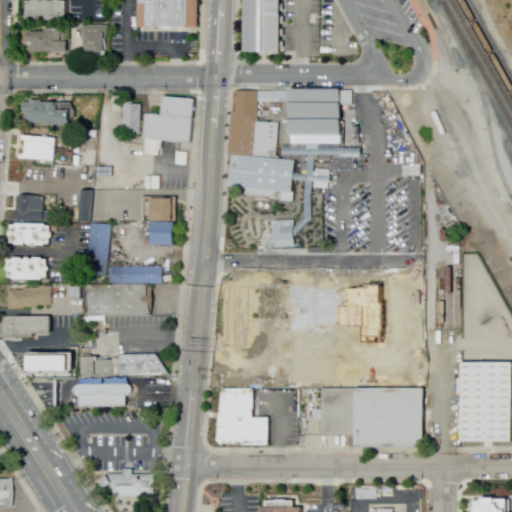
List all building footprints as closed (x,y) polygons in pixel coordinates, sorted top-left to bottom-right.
[(137,0),(195,0),(195,26),(135,26),(135,2),(137,2),(137,0)] [(242,51),(242,0),(278,0),(278,51),(242,51)] [(29,3),(69,3),(69,22),(29,22),(29,3)] [(77,22),(103,22),(103,37),(100,37),(100,51),(82,51),(82,38),(77,38),(77,22)] [(46,30),(61,30),(61,43),(70,43),(70,55),(32,55),(32,45),(30,45),(30,34),(46,34),(46,30)] [(302,180),(290,179),(289,192),(227,186),(229,154),(225,154),(229,110),(233,110),(233,102),(232,102),(232,90),(255,90),(286,89),(286,88),(338,88),(338,89),(351,89),(351,103),(339,103),(338,143),(316,143),(316,146),(359,147),(359,154),(312,154),(311,173),(312,173),(313,168),(327,168),(327,175),(328,175),(328,182),(326,182),(326,188),(311,187),(311,181),(309,180),(308,191),(309,219),(292,235),(292,246),(272,247),(272,219),(291,218),(292,224),(301,216),(301,191),(302,181),(302,180)] [(166,99),(197,102),(195,120),(164,116),(166,99)] [(24,104),(74,104),(74,127),(25,128),(24,104)] [(389,104),(397,121),(386,126),(378,109),(389,104)] [(127,106),(145,107),(143,137),(133,137),(133,135),(126,135),(127,106)] [(171,118),(195,120),(193,146),(164,143),(163,158),(145,157),(150,116),(164,117),(171,118)] [(24,137),(59,140),(57,164),(22,161),(24,137)] [(99,169),(113,168),(113,178),(99,178),(99,169)] [(84,192),(96,192),(94,224),(82,224),(84,192)] [(19,197),(46,197),(46,213),(54,213),(54,223),(16,223),(16,212),(19,212),(19,197)] [(156,201),(178,202),(176,248),(154,246),(156,201)] [(307,245),(317,235),(306,224),(296,234),(307,245)] [(94,226),(113,227),(109,279),(89,277),(94,226)] [(14,227),(53,227),(53,247),(14,247),(14,227)] [(10,261),(49,260),(49,283),(11,283),(10,261)] [(111,269),(166,269),(165,286),(150,285),(111,285),(111,269)] [(40,286),(54,287),(53,307),(42,307),(42,310),(27,309),(27,312),(10,311),(11,292),(26,292),(26,290),(40,290),(40,286)] [(90,288),(111,287),(152,286),(153,317),(91,319),(90,288)] [(71,289),(85,289),(85,303),(70,302),(71,289)] [(4,318),(54,319),(53,335),(36,335),(36,339),(4,339),(4,318)] [(301,353),(286,351),(282,384),(297,385),(301,353)] [(235,353),(209,353),(209,384),(220,384),(220,373),(235,373),(235,353)] [(119,357),(160,356),(173,379),(85,379),(85,360),(119,360),(119,357)] [(67,361),(71,361),(72,377),(56,377),(55,361),(67,361)] [(511,361),(510,440),(460,441),(460,362),(511,361)] [(79,388),(81,381),(104,380),(129,379),(130,387),(133,388),(134,395),(129,398),(128,407),(82,408),(82,397),(78,396),(79,388)] [(219,387),(251,387),(250,416),(266,416),(266,444),(219,445),(213,440),(219,387)] [(320,387),(422,387),(421,446),(353,446),(353,434),(320,434),(320,387)] [(110,476),(157,477),(157,495),(151,496),(150,500),(109,500),(110,490),(107,492),(102,484),(109,479),(110,476)] [(0,481),(16,481),(16,510),(0,510),(0,481)] [(427,511),(427,490),(424,486),(211,485),(205,491),(203,511),(427,511)] [(507,511),(507,500),(473,500),(473,511),(507,511)]
